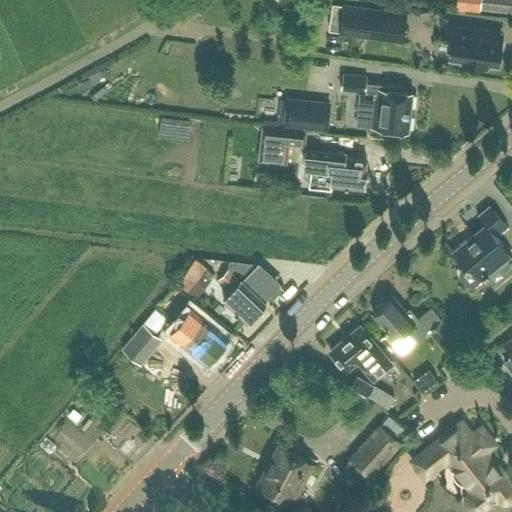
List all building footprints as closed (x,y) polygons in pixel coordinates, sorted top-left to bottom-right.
[(511,0),(479,0),(479,9),(511,12),(511,0)] [(394,10),(343,3),(339,27),(391,34),(403,36),(406,12),(394,10)] [(462,28),(444,26),(443,39),(452,40),(450,57),(463,58),(463,61),(486,64),(486,62),(498,63),(502,33),(482,31),(482,28),(463,25),(462,28)] [(361,91),(360,101),(357,123),(408,128),(412,89),(403,88),(404,84),(367,80),(367,74),(343,71),(341,87),(365,90),(365,91),(361,91)] [(329,102),(305,100),(283,97),(283,98),(287,99),(284,121),(280,120),(280,121),(326,126),(329,102)] [(291,127),(277,125),(261,124),(257,156),(273,158),(287,160),(289,141),(305,143),(306,128),(291,127)] [(331,177),(331,180),(364,184),(365,181),(370,179),(371,170),(370,170),(366,167),(367,164),(366,164),(367,155),(332,151),(332,148),(308,146),(306,162),(320,163),(318,176),(331,177)] [(508,223),(490,201),(478,212),(485,220),(452,247),(445,238),(444,239),(464,263),(461,265),(459,269),(460,274),(466,281),(470,283),(475,282),(511,251),(511,250),(497,233),(508,223)] [(207,265),(196,257),(176,282),(187,290),(203,270),(207,265)] [(249,318),(250,316),(255,317),(260,312),(260,311),(258,307),(266,299),(242,276),(241,278),(228,266),(217,278),(229,289),(224,294),(249,318)] [(211,302),(223,284),(211,275),(198,292),(211,302)] [(376,304),(376,307),(373,309),(395,336),(405,328),(414,339),(424,330),(415,320),(418,317),(409,306),(406,308),(393,292),(384,300),(381,300),(376,304)] [(191,304),(175,323),(182,329),(177,335),(182,340),(179,343),(179,348),(185,353),(189,352),(192,348),(207,360),(210,356),(213,356),(217,351),(216,348),(227,335),(191,304)] [(143,320),(155,330),(161,322),(164,315),(154,306),(143,319),(143,320)] [(441,317),(428,327),(451,355),(464,344),(441,317)] [(140,359),(161,335),(155,330),(143,320),(122,344),(140,359)] [(361,322),(331,347),(346,366),(358,356),(373,375),(392,359),(376,341),(361,322)] [(428,368),(412,380),(420,391),(436,380),(428,368)] [(372,383),(356,373),(349,384),(365,394),(372,383)] [(511,479),(487,448),(496,441),(482,424),(472,431),(462,418),(412,458),(426,476),(451,456),(475,486),(471,489),(468,493),(467,497),(467,501),(469,505),(472,508),(477,509),(481,508),(485,507),(497,497),(501,499),(503,500),(508,500),(510,499),(511,497),(511,479)] [(371,476),(402,441),(378,420),(348,455),(371,476)] [(257,474),(259,477),(257,480),(266,485),(263,490),(277,498),(279,492),(293,500),(315,460),(279,441),(276,445),(273,445),(269,452),(271,455),(264,467),(261,467),(257,474)] [(0,498),(16,511),(40,511),(71,475),(41,450),(23,472),(20,469),(0,492),(0,498)]
